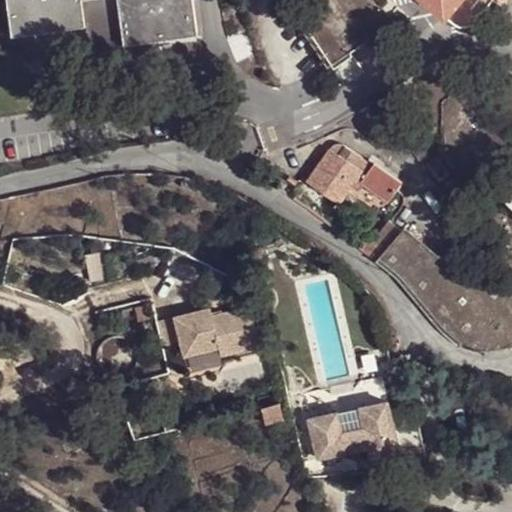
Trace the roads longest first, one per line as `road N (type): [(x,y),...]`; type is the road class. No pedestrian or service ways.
road 1 (residential): [(0,193),(129,162),(194,166),(274,200),(388,286),(421,334),(473,361),(511,359)]
road 2 (residential): [(0,296),(65,322),(70,344),(67,366),(0,404)]
